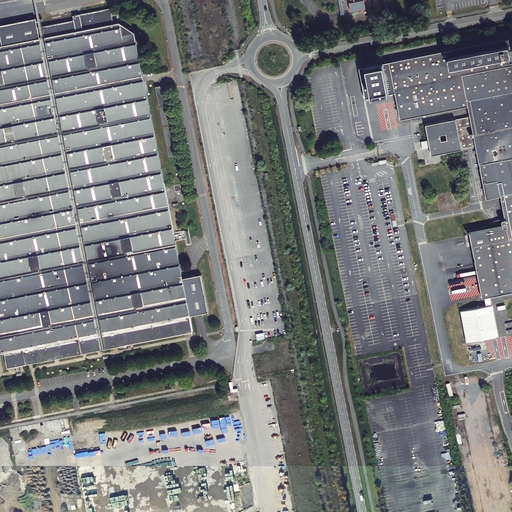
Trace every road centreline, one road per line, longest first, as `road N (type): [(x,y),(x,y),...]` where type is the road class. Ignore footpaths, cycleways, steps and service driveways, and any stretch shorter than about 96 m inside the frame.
road 1 (unclassified): [(362,511),(282,102)]
road 2 (unclassified): [(312,52),(511,13)]
